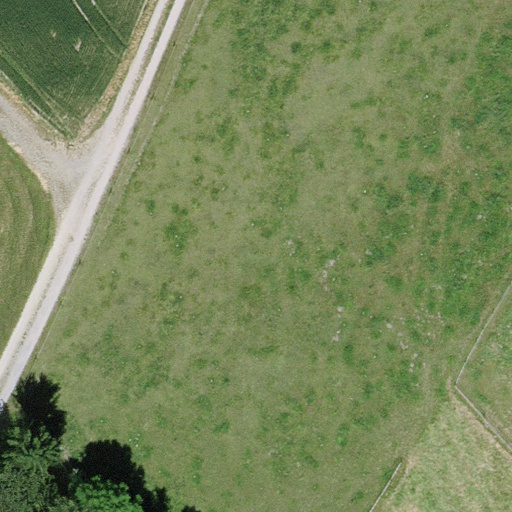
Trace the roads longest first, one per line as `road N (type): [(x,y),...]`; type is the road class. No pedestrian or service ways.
road 1 (track): [(173,0),(0,378)]
road 2 (track): [(85,204),(0,110)]
